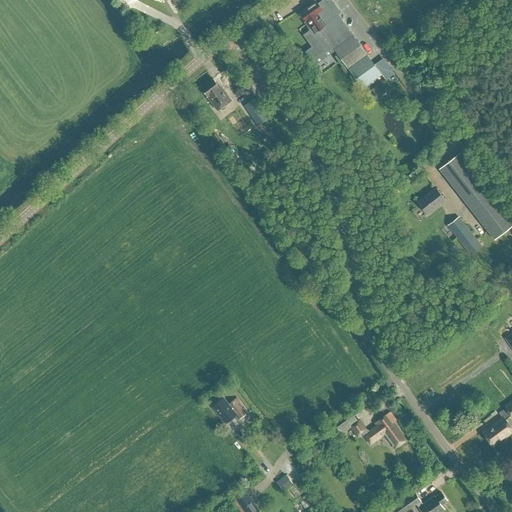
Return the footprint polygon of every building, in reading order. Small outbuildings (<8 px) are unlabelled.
[(333,49),(333,48),(361,88),(380,74),(367,55),(352,35),(337,14),(340,12),(331,0),(321,0),(317,3),(316,0),(299,12),(311,29),(303,34),(312,47),(305,52),(311,61),(323,53),(331,46),(333,49)] [(211,102),(217,110),(231,100),(225,92),(223,93),(219,87),(213,78),(200,87),(207,96),(211,102)] [(379,95),(389,89),(383,80),(373,87),(379,95)] [(254,98),(245,105),(258,124),(267,118),(254,98)] [(438,169),(493,239),(511,223),(511,209),(464,148),(438,169)] [(411,179),(407,175),(400,180),(403,185),(411,179)] [(427,214),(445,199),(435,186),(417,201),(427,214)] [(459,215),(447,224),(469,255),(481,246),(459,215)] [(223,397),(211,406),(224,423),(234,416),(236,420),(248,411),(237,397),(228,404),(223,397)] [(362,433),(370,444),(384,433),(395,447),(406,439),(392,422),(396,419),(390,411),(375,422),(377,425),(368,431),(359,419),(357,421),(353,416),(336,428),(341,434),(350,427),(357,436),(362,433)] [(511,429),(502,416),(481,431),(493,447),(511,432),(511,429)] [(285,474),(276,481),(283,489),(292,482),(285,474)] [(260,511),(245,490),(235,497),(245,511),(260,511)] [(417,506),(421,511),(438,511),(443,508),(440,504),(446,500),(441,491),(434,496),(434,495),(422,503),(419,500),(420,500),(414,491),(388,510),(389,511),(402,511),(415,503),(417,506)]
